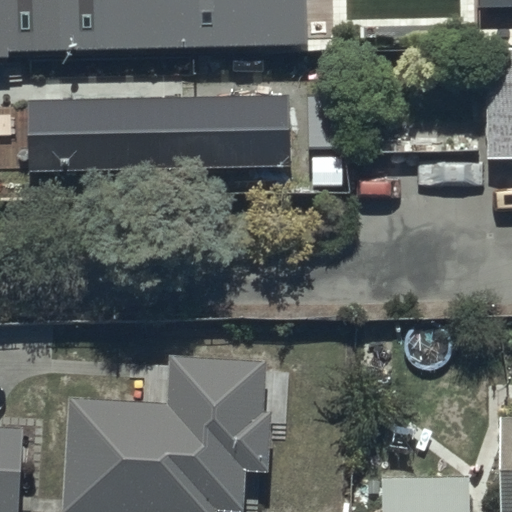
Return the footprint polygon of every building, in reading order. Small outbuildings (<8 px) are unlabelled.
[(0,0),(0,55),(8,56),(8,50),(305,42),(304,0),(0,0)] [(511,56),(491,56),(491,167),(511,167),(511,56)] [(289,95),(26,101),(28,171),(290,166),(289,95)] [(177,418),(80,413),(75,511),(255,511),(256,485),(280,487),(283,431),(275,431),(278,376),(179,371),(177,418)] [(0,511),(61,511),(67,391),(0,387),(0,511)] [(511,511),(511,423),(485,424),(485,511),(511,511)] [(368,483),(367,511),(459,511),(460,483),(368,483)]
